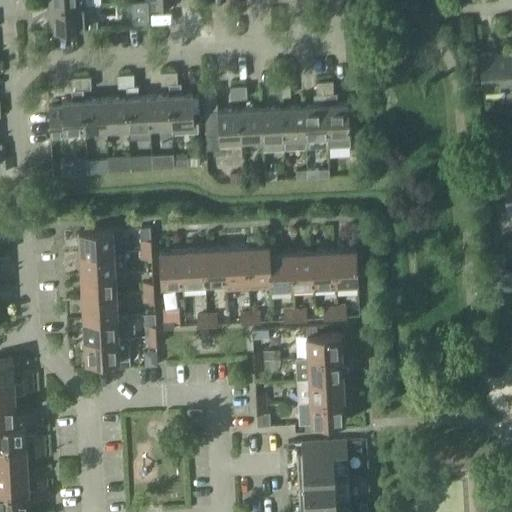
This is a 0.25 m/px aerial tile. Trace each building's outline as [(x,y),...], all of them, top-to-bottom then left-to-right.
[(158,2),(148,3),(149,10),(159,10),(159,8),(158,2)] [(86,6),(50,8),(51,30),(87,28),(87,26),(97,26),(97,17),(87,17),(86,6)] [(511,95),(511,51),(482,53),(483,89),(502,89),(502,96),(511,95)] [(169,71),(161,72),(161,84),(169,83),(169,71)] [(170,95),(171,125),(172,125),(173,134),(199,132),(198,122),(194,123),(193,93),(180,94),(180,88),(177,83),(176,71),(169,71),(169,83),(170,95)] [(150,137),(150,126),(148,96),(136,96),(136,90),(134,85),(133,73),(126,74),(127,97),(129,127),(129,138),(150,137)] [(126,74),(117,74),(118,86),(126,86),(126,74)] [(90,75),(83,76),(83,88),(91,88),(90,75)] [(84,99),(83,88),(83,76),(74,76),(75,89),(73,92),(73,100),(62,101),(62,105),(49,105),(51,136),(65,135),(64,131),(85,130),(84,99)] [(306,135),(328,134),(325,81),(317,82),(317,95),(313,95),(313,104),(304,105),(306,135)] [(332,81),(325,81),(328,134),(329,145),(351,144),(348,102),(336,103),(335,94),(333,94),(332,81)] [(246,85),(239,86),(240,99),(247,98),(246,85)] [(290,85),(281,85),(281,97),(290,96),(290,85)] [(240,99),(239,86),(231,86),(232,99),(240,99)] [(242,139),(240,109),(218,110),(216,87),(201,88),(204,148),(220,147),(219,141),(242,139)] [(150,126),(171,125),(170,95),(148,96),(150,126)] [(107,128),(129,127),(127,97),(105,98),(107,128)] [(85,130),(107,128),(105,98),(84,99),(85,130)] [(307,147),(306,135),(304,105),(284,106),(286,148),(307,147)] [(264,150),(286,148),(284,106),(262,107),(263,138),(264,150)] [(242,139),(263,138),(262,107),(240,109),(242,139)] [(152,153),(130,154),(131,169),(153,168),(152,153)] [(71,163),(62,163),(62,173),(71,172),(71,163)] [(307,164),(297,165),(297,174),(308,173),(307,164)] [(309,179),(319,178),(318,166),(308,166),(309,179)] [(266,179),(278,179),(278,169),(265,170),(266,179)] [(150,227),(140,227),(140,240),(151,240),(150,227)] [(80,253),(114,251),(113,239),(122,238),(122,228),(79,230),(80,253)] [(141,250),(151,249),(151,240),(140,240),(141,250)] [(269,253),(270,252),(269,245),(248,247),(249,280),(269,279),(270,279),(269,253)] [(228,282),(249,280),(248,247),(226,248),(228,282)] [(206,283),(228,282),(226,248),(204,249),(206,283)] [(334,249),(336,283),(358,282),(357,248),(334,249)] [(151,249),(141,250),(141,259),(152,259),(151,249)] [(184,284),(206,283),(204,249),(182,250),(184,284)] [(315,284),(336,283),(334,249),(312,250),(315,284)] [(162,285),(184,284),(182,250),(160,251),(162,285)] [(293,285),(315,284),(312,250),(291,251),(293,285)] [(81,275),(115,273),(114,251),(80,253),(81,275)] [(270,286),(293,285),(291,251),(270,252),(269,253),(270,279),(269,279),(270,286)] [(82,296),(116,295),(115,273),(81,275),(82,296)] [(144,293),(154,293),(153,283),(144,284),(144,293)] [(154,293),(144,293),(144,303),(154,302),(154,293)] [(83,318),(117,316),(116,295),(82,296),(83,318)] [(325,317),(338,316),(337,306),(324,307),(325,317)] [(337,306),(338,316),(349,315),(349,306),(337,306)] [(294,308),(294,319),(309,318),(308,307),(294,308)] [(178,308),(162,309),(163,327),(179,326),(178,308)] [(283,319),(294,319),(294,308),(282,308),(283,319)] [(251,310),(252,321),(265,320),(265,309),(251,310)] [(239,321),(252,321),(251,310),(239,311),(239,321)] [(198,324),(208,323),(207,312),(197,313),(198,324)] [(207,312),(208,323),(221,322),(220,312),(207,312)] [(84,339),(127,337),(126,316),(117,316),(83,318),(84,339)] [(156,336),(155,325),(144,326),(145,336),(156,336)] [(269,327),(252,328),(252,338),(269,337),(269,327)] [(309,356),(341,355),(340,333),(307,335),(309,356)] [(157,344),(156,336),(145,336),(138,336),(139,345),(157,344)] [(127,337),(84,339),(86,362),(128,359),(127,337)] [(157,346),(144,347),(145,361),(158,361),(157,351),(157,346)] [(253,359),(266,359),(265,350),(253,350),(253,359)] [(500,353),(484,354),(486,369),(501,368),(500,353)] [(299,378),(343,376),(341,355),(309,356),(298,357),(299,378)] [(0,382),(16,382),(14,359),(0,360),(0,382)] [(266,359),(253,359),(254,369),(266,368),(266,359)] [(24,382),(34,381),(34,370),(23,371),(24,382)] [(300,400),(344,398),(343,376),(299,378),(300,400)] [(0,403),(17,403),(16,382),(0,382),(0,403)] [(256,403),(266,402),(266,393),(255,393),(256,403)] [(344,398),(300,400),(301,423),(345,420),(344,398)] [(266,402),(256,403),(256,411),(267,411),(266,402)] [(0,403),(0,425),(26,424),(35,423),(34,412),(17,414),(17,403),(0,403)] [(0,447),(35,445),(34,435),(27,435),(26,424),(0,425),(0,447)] [(35,445),(46,445),(45,434),(34,435),(35,445)] [(299,478),(350,476),(347,437),(288,441),(289,447),(297,447),(299,478)] [(360,440),(349,440),(350,451),(361,451),(360,440)] [(35,445),(0,447),(0,469),(29,468),(28,460),(36,459),(36,454),(35,445)] [(46,445),(35,445),(36,454),(46,453),(46,445)] [(0,490),(30,489),(29,468),(0,469),(0,490)] [(300,503),(351,501),(350,476),(299,478),(300,503)] [(38,488),(49,488),(48,477),(38,478),(38,488)] [(49,488),(38,488),(39,497),(49,497),(49,488)] [(0,511),(31,510),(30,489),(0,490),(0,511)] [(300,511),(351,511),(351,501),(300,503),(300,511)]
